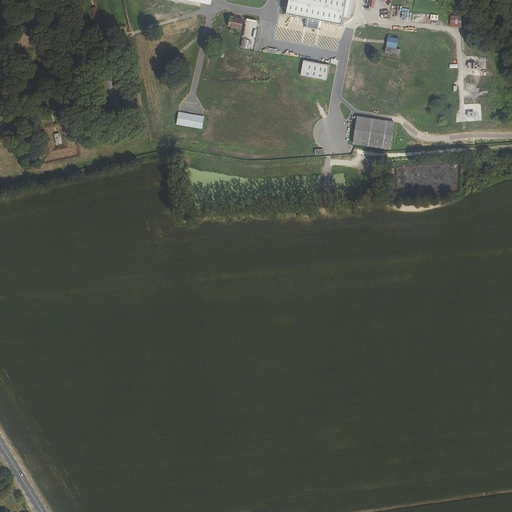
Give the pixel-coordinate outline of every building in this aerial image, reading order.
[(346,0),(350,0),(354,0),(290,0),(287,15),(342,25),(346,0)] [(450,16),(450,27),(461,28),(461,17),(450,16)] [(246,19),(241,48),(252,50),(257,21),(246,19)] [(233,33),(236,34),(237,31),(241,32),(243,23),(231,20),(229,29),(233,30),(233,33)] [(396,50),(397,40),(388,39),(386,55),(399,56),(399,50),(396,50)] [(32,58),(36,77),(42,75),(38,56),(32,58)] [(302,77),(327,82),(329,67),(304,62),(302,77)] [(103,83),(109,107),(120,104),(114,80),(103,83)] [(177,125),(202,130),(205,119),(179,114),(177,125)] [(395,124),(357,118),(354,144),(391,151),(395,124)]
